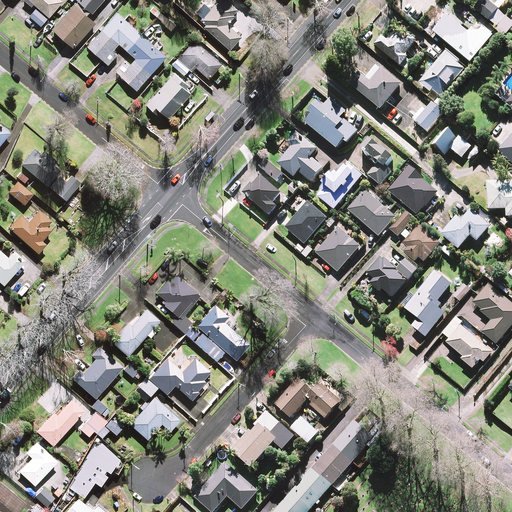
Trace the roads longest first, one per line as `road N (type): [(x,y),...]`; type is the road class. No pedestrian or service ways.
road 1 (secondary): [(172,195),(343,0)]
road 2 (secondary): [(0,384),(172,195)]
road 3 (residential): [(511,478),(315,315)]
road 4 (residential): [(149,482),(182,463),(315,315)]
road 5 (residential): [(172,195),(0,52)]
road 6 (residential): [(315,315),(172,195)]
